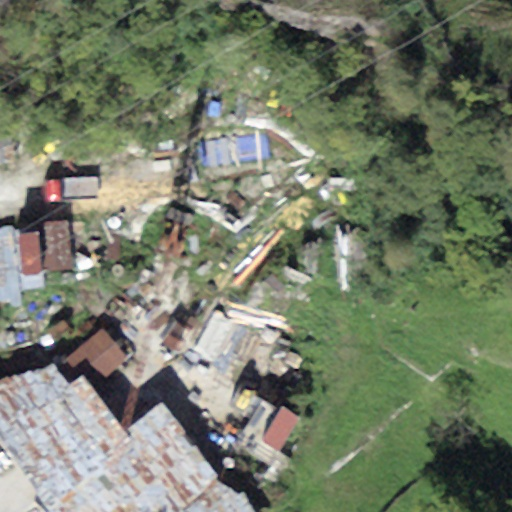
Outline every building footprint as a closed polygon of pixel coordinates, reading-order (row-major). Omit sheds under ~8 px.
[(70,270),(66,222),(38,225),(38,229),(42,272),(70,270)] [(18,292),(44,290),(42,272),(38,229),(12,231),(18,292)] [(126,359),(100,331),(55,365),(68,385),(82,377),(91,389),(126,359)] [(0,381),(0,441),(46,511),(182,511),(219,476),(164,405),(124,433),(91,389),(82,377),(68,385),(55,365),(0,381)] [(252,511),(243,496),(219,476),(182,511),(252,511)]
